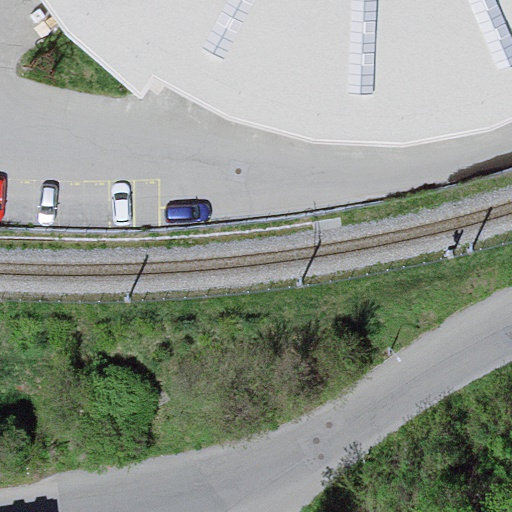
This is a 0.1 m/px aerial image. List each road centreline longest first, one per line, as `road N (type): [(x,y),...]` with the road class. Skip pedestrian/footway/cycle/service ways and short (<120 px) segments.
road 1 (unclassified): [(171,494),(288,463),(511,322)]
road 2 (residential): [(33,511),(171,494)]
